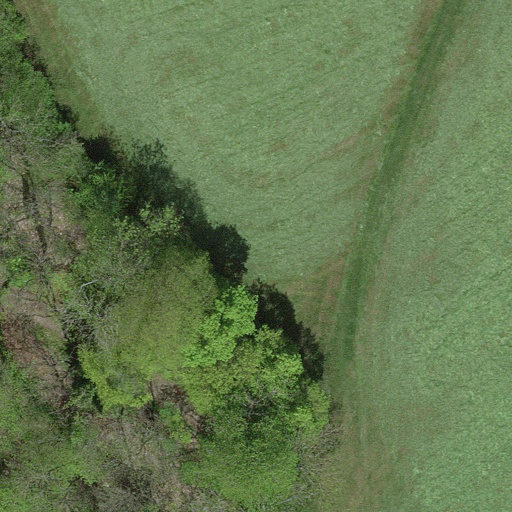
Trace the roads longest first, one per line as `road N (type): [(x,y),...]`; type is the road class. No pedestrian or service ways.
road 1 (track): [(7,307),(29,299),(230,429),(263,432),(293,423),(317,399),(337,353),(454,0)]
road 2 (track): [(199,511),(7,307)]
